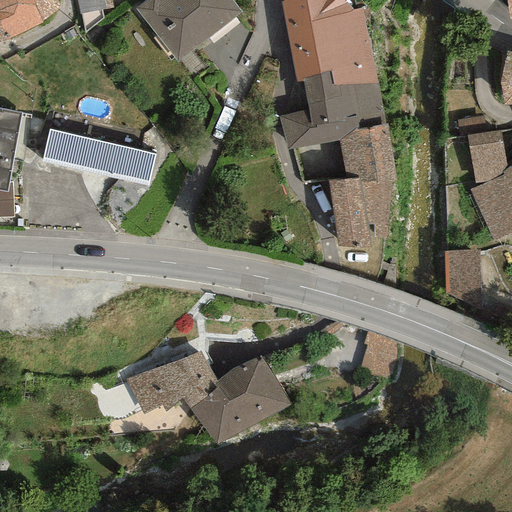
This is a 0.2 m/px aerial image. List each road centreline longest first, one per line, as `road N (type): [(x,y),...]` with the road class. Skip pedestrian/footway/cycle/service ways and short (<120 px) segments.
road 1 (secondary): [(0,251),(163,262),(308,289),(450,337),(511,369)]
road 2 (residential): [(271,0),(288,82),(275,114),(283,163),(314,209),(336,276),(328,343),(314,352),(270,349)]
road 3 (residential): [(180,206),(239,89),(269,0)]
